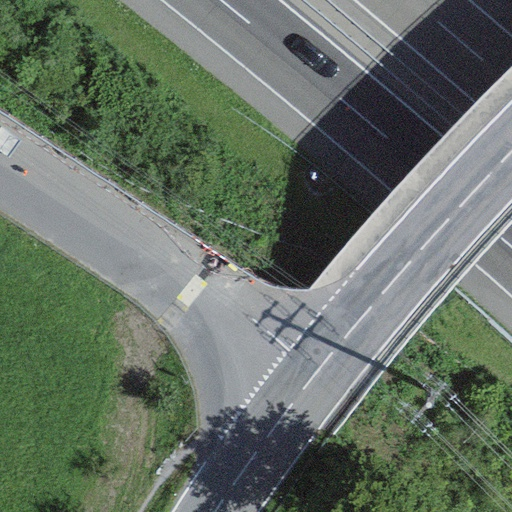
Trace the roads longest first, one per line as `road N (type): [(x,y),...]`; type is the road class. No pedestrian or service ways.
road 1 (secondary): [(215,511),(347,334),(511,151)]
road 2 (motorway): [(220,0),(511,247)]
road 3 (motorway): [(511,86),(411,0)]
